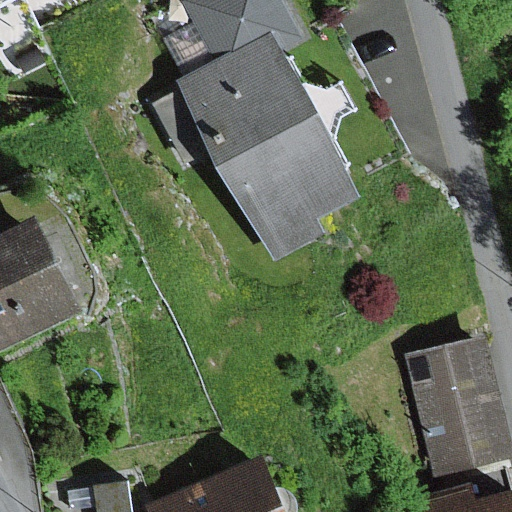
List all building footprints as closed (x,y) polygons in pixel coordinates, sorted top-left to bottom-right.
[(312,30),(295,0),(186,0),(216,54),(181,73),(186,84),(154,101),(187,162),(222,143),(282,254),(328,229),(319,213),(370,186),(365,176),(292,40),(312,30)] [(46,206),(0,229),(0,342),(92,296),(46,206)] [(511,406),(493,332),(411,352),(440,467),(511,448),(511,406)] [(297,511),(270,450),(153,501),(158,511),(297,511)] [(140,511),(135,474),(97,479),(101,511),(140,511)] [(511,511),(511,480),(430,502),(432,511),(511,511)]
